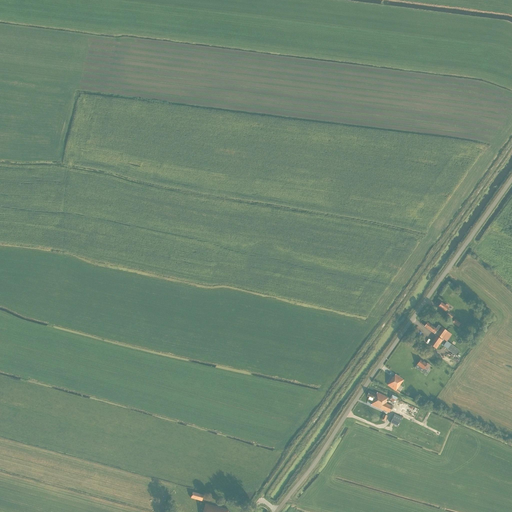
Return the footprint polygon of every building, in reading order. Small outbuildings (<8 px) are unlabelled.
[(446,306),(441,302),(439,307),(447,313),(446,316),(450,319),(453,315),(448,312),(450,309),(451,307),(447,304),(446,306)] [(435,329),(427,323),(424,326),(434,333),(437,330),(439,332),(437,335),(442,338),(444,335),(446,331),(442,328),(438,325),(435,329)] [(444,335),(442,338),(447,341),(451,335),(446,331),(444,335)] [(442,340),(436,336),(430,344),(436,349),(442,340)] [(427,363),(427,364),(420,360),(417,364),(426,371),(430,366),(427,363)] [(393,377),(387,385),(395,391),(403,380),(395,374),(393,377)] [(376,394),(369,391),(366,396),(369,397),(368,399),(373,401),(371,405),(389,413),(392,406),(386,403),(387,402),(386,401),(387,397),(377,392),(376,394)] [(379,413),(377,418),(385,422),(387,416),(379,413)] [(398,427),(402,417),(394,413),(389,424),(390,424),(398,427)] [(190,498),(202,501),(203,495),(192,492),(190,498)] [(227,511),(228,511),(226,511),(227,509),(205,503),(202,511),(227,511)]
